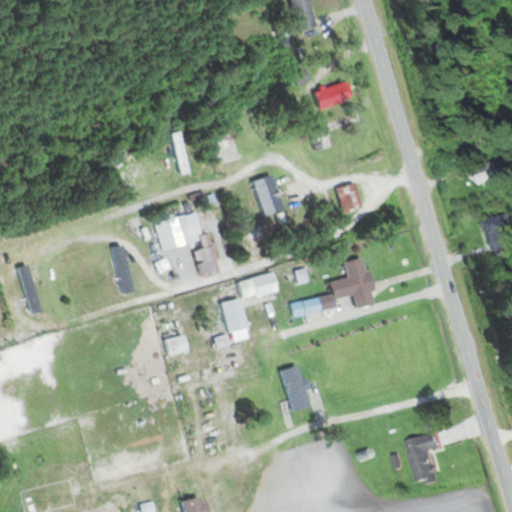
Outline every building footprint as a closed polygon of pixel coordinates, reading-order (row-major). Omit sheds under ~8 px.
[(284,0),(289,30),(308,27),(303,0),(284,0)] [(293,84),(305,80),(300,68),(288,73),(293,84)] [(310,109),(348,97),(342,80),(305,92),(310,109)] [(494,181),(490,163),(469,166),(472,185),(494,181)] [(277,209),(266,174),(247,180),(258,215),(277,209)] [(329,189),(338,214),(359,206),(349,181),(329,189)] [(511,211),(480,218),(488,251),(510,246),(505,227),(511,225),(511,211)] [(158,249),(187,241),(197,276),(215,271),(203,230),(197,232),(193,221),(181,224),(178,214),(151,222),(158,249)] [(107,252),(116,293),(126,290),(117,250),(107,252)] [(367,304),(356,256),(337,261),(341,278),(322,282),(326,299),(347,294),(350,308),(367,304)] [(13,273),(25,314),(37,311),(25,269),(13,273)] [(236,301),(271,290),(265,272),(230,282),(236,301)] [(214,302),(222,332),(241,327),(234,298),(214,302)] [(303,406),(293,365),(275,369),(285,410),(303,406)] [(426,450),(435,448),(432,433),(403,439),(412,483),(432,479),(426,450)] [(196,511),(193,496),(174,501),(177,511),(196,511)] [(136,504),(137,511),(149,511),(147,502),(136,504)]
